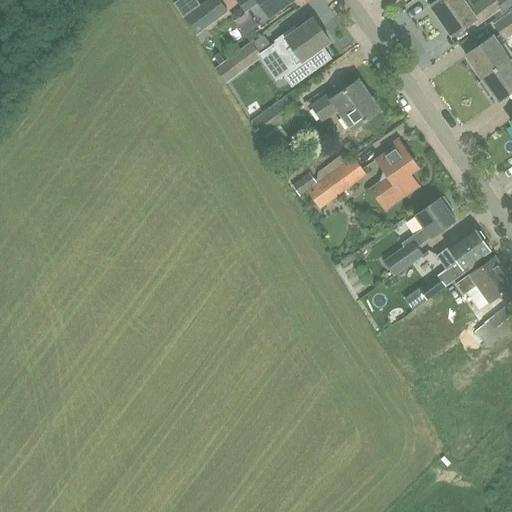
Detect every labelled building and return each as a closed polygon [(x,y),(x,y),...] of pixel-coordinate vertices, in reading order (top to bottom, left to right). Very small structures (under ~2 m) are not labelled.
[(191,11),(183,0),(177,0),(174,3),(173,3),(182,17),(191,11)] [(194,34),(203,28),(204,30),(228,12),(219,0),(206,0),(191,12),(192,13),(184,20),(194,34)] [(272,11),(288,0),(239,0),(245,9),(255,2),(258,5),(251,10),(261,24),(274,15),(272,11)] [(475,24),(499,7),(493,0),(480,0),(472,6),(467,0),(436,0),(428,6),(450,36),(472,20),(475,24)] [(511,0),(493,0),(499,7),(502,12),(511,5),(511,0)] [(502,14),(504,17),(493,25),(499,34),(492,39),(491,37),(464,56),(480,78),(509,57),(511,54),(504,44),(507,41),(505,38),(511,32),(511,7),(503,13),(502,14)] [(301,60),(329,41),(313,18),(297,30),(294,26),(270,43),(278,55),(291,46),(301,60)] [(236,75),(261,57),(250,42),(225,60),(236,75)] [(509,57),(480,78),(497,101),(511,90),(511,54),(509,57)] [(353,129),(379,111),(358,81),(338,95),(335,91),(313,107),(321,119),(338,108),(353,129)] [(297,112),(286,95),(251,121),(270,147),(287,135),(281,125),(297,112)] [(410,173),(411,173),(418,168),(400,142),(375,160),(387,176),(369,189),(384,212),(420,187),(410,173)] [(316,178),(315,180),(308,171),(291,185),(300,196),(316,184),(317,185),(323,181),(322,179),(349,159),(344,152),(317,172),(316,178)] [(336,198),(367,175),(353,156),(349,159),(322,179),(323,181),(336,198)] [(444,196),(440,199),(440,198),(415,215),(424,228),(401,244),(404,247),(384,261),(394,275),(422,255),(414,244),(420,239),(423,243),(455,220),(449,212),(453,209),(444,196)] [(474,262),(487,252),(480,243),(482,239),(477,233),(473,234),(472,232),(446,251),(463,274),(453,281),(445,271),(417,292),(425,302),(475,265),(474,262)] [(489,303),(511,286),(511,281),(494,257),(455,284),(463,295),(477,285),(489,303)] [(487,348),(511,328),(511,303),(475,331),(487,348)]
